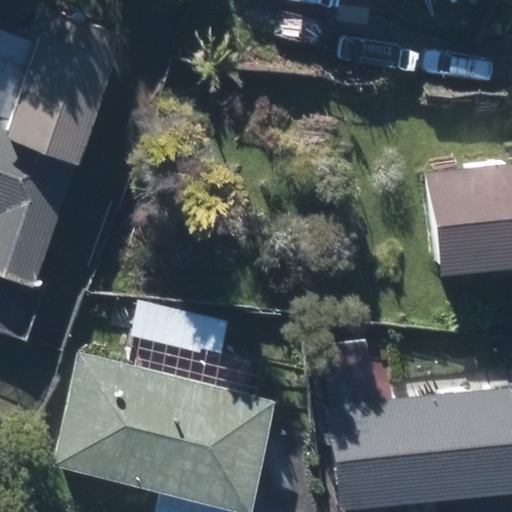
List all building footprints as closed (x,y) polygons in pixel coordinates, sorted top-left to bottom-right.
[(0,336),(10,340),(32,280),(18,275),(108,37),(33,9),(0,95),(0,336)] [(511,164),(409,175),(419,275),(511,265),(511,164)] [(130,300),(121,336),(208,357),(217,322),(130,300)] [(68,353),(38,465),(213,511),(226,511),(256,403),(68,353)] [(313,409),(323,510),(498,492),(487,391),(313,409)]
